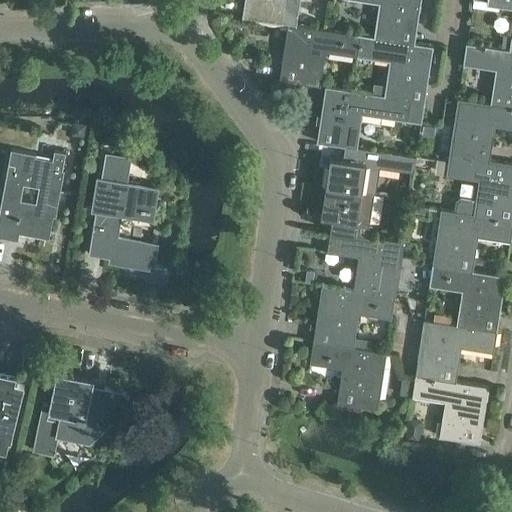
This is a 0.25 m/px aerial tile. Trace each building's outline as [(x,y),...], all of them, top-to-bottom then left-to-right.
[(243,0),(241,14),(284,21),(284,20),(288,21),(297,22),(299,13),(297,13),(298,0),(243,0)] [(375,0),(382,1),(376,34),(415,40),(420,0),(375,0)] [(331,27),(297,22),(288,21),(280,70),(279,77),(320,84),(325,49),(357,54),(360,32),(331,27)] [(360,32),(357,54),(389,59),(384,93),(410,97),(424,99),(426,86),(433,43),(376,34),(360,32)] [(511,47),(509,47),(466,41),(462,62),(495,67),(490,101),(511,104),(511,47)] [(352,88),(325,84),(318,132),(316,140),(356,146),(361,111),(407,118),(410,97),(384,93),(352,88)] [(511,104),(490,101),(457,96),(449,151),(491,158),(492,151),(496,124),(511,126),(511,104)] [(410,97),(407,118),(421,120),(424,99),(410,97)] [(52,159),(35,156),(36,150),(11,145),(0,203),(0,232),(6,234),(18,236),(20,225),(46,230),(49,211),(55,212),(57,203),(55,202),(58,187),(65,148),(54,146),(52,159)] [(91,207),(95,208),(88,251),(97,253),(154,262),(158,240),(116,233),(120,212),(154,218),(159,184),(128,179),(128,177),(127,176),(131,152),(105,148),(101,174),(96,174),(91,207)] [(378,149),(376,163),(413,168),(415,155),(378,149)] [(511,161),(491,158),(449,151),(447,159),(415,155),(413,168),(426,170),(426,171),(445,174),(445,173),(478,178),(474,198),(461,196),(456,200),(454,209),(511,218),(511,161)] [(330,155),(325,184),(361,190),(365,160),(330,155)] [(361,190),(325,184),(321,213),(332,215),(331,223),(330,229),(367,234),(369,221),(373,192),(361,190)] [(478,235),(509,240),(511,220),(511,218),(454,209),(440,207),(432,262),(473,268),(474,261),(478,235)] [(367,234),(330,229),(327,251),(359,255),(354,289),(394,295),(403,240),(367,234)] [(496,322),(504,273),(473,268),(432,262),(428,283),(460,288),(455,322),(495,328),(496,322)] [(394,295),(354,289),(321,284),(314,331),(313,338),(371,347),(372,339),(354,337),(358,311),(391,316),(394,295)] [(495,328),(455,322),(423,317),(415,372),(454,379),(456,371),(460,344),(492,349),(495,328)] [(371,347),(313,338),(309,361),(342,366),(338,393),(337,400),(377,406),(386,350),(371,347)] [(0,436),(1,437),(16,374),(4,370),(0,369),(0,436)] [(56,370),(49,403),(43,402),(33,449),(55,454),(59,434),(89,441),(124,409),(128,406),(129,397),(127,393),(125,390),(91,384),(93,378),(81,375),(56,370)] [(487,384),(454,379),(415,372),(414,377),(412,390),(443,395),(438,433),(460,436),(478,439),(487,384)] [(23,499),(15,497),(10,500),(8,507),(11,511),(23,511),(26,510),(27,504),(23,499)]
